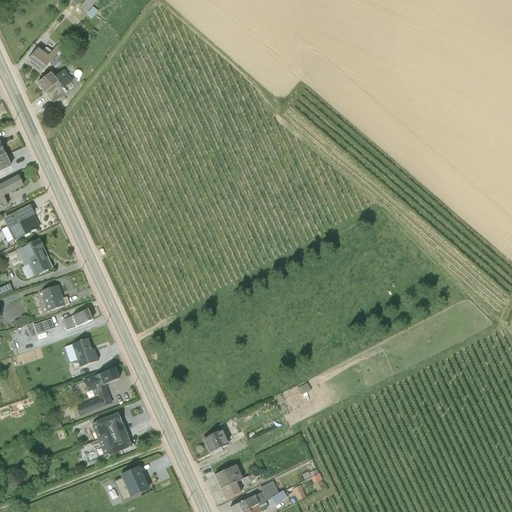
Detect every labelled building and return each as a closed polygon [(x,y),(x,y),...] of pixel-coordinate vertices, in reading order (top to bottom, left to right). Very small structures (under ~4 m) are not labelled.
[(85,0),(80,7),(86,12),(96,0),(85,0)] [(93,7),(87,15),(92,19),(98,11),(93,7)] [(42,52),(38,48),(26,63),(40,74),(62,47),(57,44),(51,51),(47,48),(44,48),(42,52)] [(73,81),(63,69),(54,77),(50,72),(36,84),(44,93),(45,92),(53,103),(67,91),(64,88),(73,81)] [(0,156),(0,170),(10,167),(4,155),(0,156)] [(22,185),(18,177),(0,185),(0,209),(8,206),(3,194),(22,185)] [(13,238),(14,241),(39,227),(36,222),(33,223),(29,217),(34,214),(30,206),(3,220),(8,229),(3,232),(7,241),(13,238)] [(43,249),(39,240),(17,251),(24,267),(21,268),(26,279),(49,268),(40,251),(43,249)] [(0,296),(13,291),(9,284),(0,288),(0,296)] [(58,285),(40,292),(43,298),(42,299),(46,312),(69,303),(67,297),(62,299),(59,294),(60,292),(58,285)] [(62,320),(66,332),(92,320),(87,309),(62,320)] [(35,322),(37,328),(41,327),(42,331),(53,327),(49,317),(35,322)] [(21,318),(14,321),(16,327),(23,323),(21,318)] [(87,339),(71,344),(71,345),(79,368),(98,361),(94,349),(91,350),(87,339)] [(100,400),(109,397),(105,384),(119,379),(114,368),(93,377),(93,376),(83,380),(88,392),(92,390),(94,396),(97,394),(99,397),(76,406),(79,415),(103,406),(100,400)] [(306,383),(296,389),(300,396),(310,390),(306,383)] [(118,414),(91,424),(98,441),(122,430),(120,425),(122,424),(118,414)] [(122,430),(98,441),(104,456),(130,446),(126,436),(124,437),(122,430)] [(229,443),(223,430),(204,438),(210,452),(229,443)] [(242,479),(236,465),(213,475),(220,490),(236,483),(242,480),(244,485),(250,482),(250,481),(255,478),(253,474),(242,479)] [(121,478),(113,481),(122,501),(146,491),(145,489),(148,487),(144,478),(143,478),(138,467),(120,475),(121,478)] [(319,473),(311,477),(311,478),(317,491),(325,488),(321,480),(322,480),(319,473)] [(271,497),(279,493),(272,481),(260,487),(262,493),(229,508),(230,511),(241,511),(258,504),(265,500),(271,497)] [(220,490),(225,500),(240,493),(236,483),(220,490)] [(300,485),(292,489),(298,501),(306,497),(300,485)] [(279,493),(271,497),(276,505),(287,497),(283,491),(279,493)] [(265,500),(258,504),(262,511),(267,508),(267,506),(265,500)]
